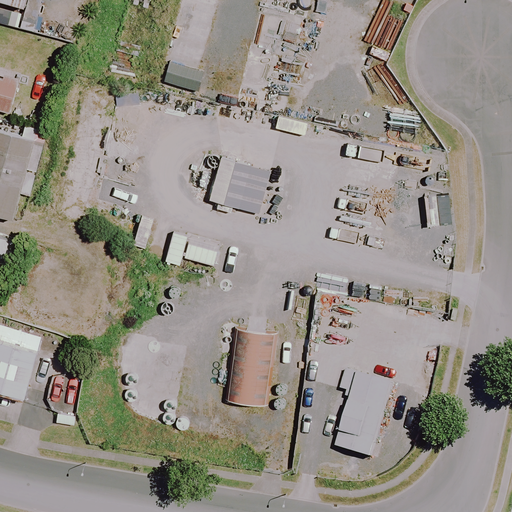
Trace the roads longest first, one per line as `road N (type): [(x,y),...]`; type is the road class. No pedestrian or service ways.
road 1 (unclassified): [(430,511),(460,483),(506,287),(501,108),(467,52)]
road 2 (unclassified): [(0,472),(92,498),(201,511)]
